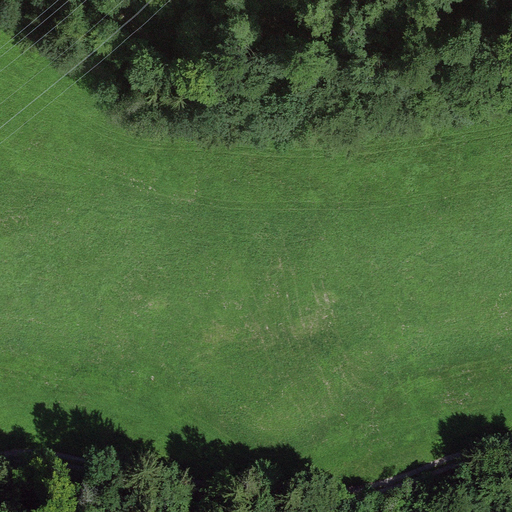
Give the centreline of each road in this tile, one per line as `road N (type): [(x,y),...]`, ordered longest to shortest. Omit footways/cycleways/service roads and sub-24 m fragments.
road 1 (track): [(0,457),(184,488),(302,499),(351,491)]
road 2 (track): [(351,491),(511,444)]
